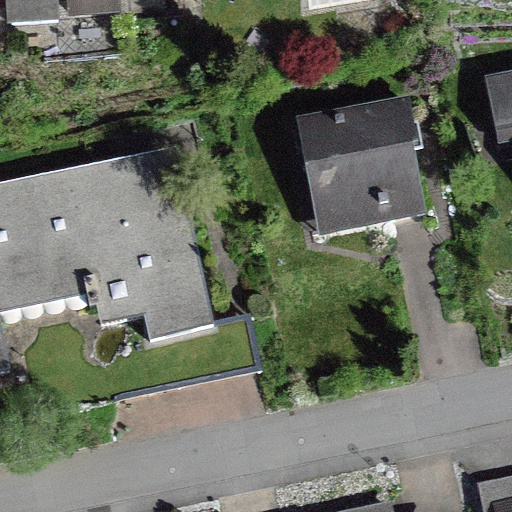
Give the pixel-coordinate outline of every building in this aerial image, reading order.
[(5,0),(7,26),(59,23),(57,0),(5,0)] [(67,0),(69,19),(122,15),(120,0),(67,0)] [(511,72),(485,78),(498,146),(502,164),(511,161),(511,72)] [(409,99),(296,120),(319,239),(426,219),(414,153),(423,151),(418,122),(413,123),(409,99)] [(177,149),(0,184),(0,375),(11,373),(0,318),(0,314),(85,298),(88,311),(96,309),(100,327),(143,318),(148,342),(213,329),(177,149)] [(511,511),(511,476),(476,484),(482,511),(511,511)] [(394,511),(392,502),(346,511),(394,511)]
